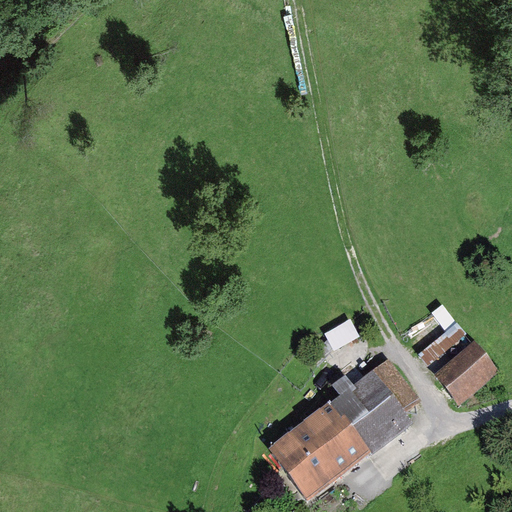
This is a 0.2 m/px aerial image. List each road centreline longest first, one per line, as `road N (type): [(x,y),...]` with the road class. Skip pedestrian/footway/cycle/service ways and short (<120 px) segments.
road 1 (track): [(452,429),(357,278),(297,0)]
road 2 (track): [(372,475),(466,422),(511,412)]
